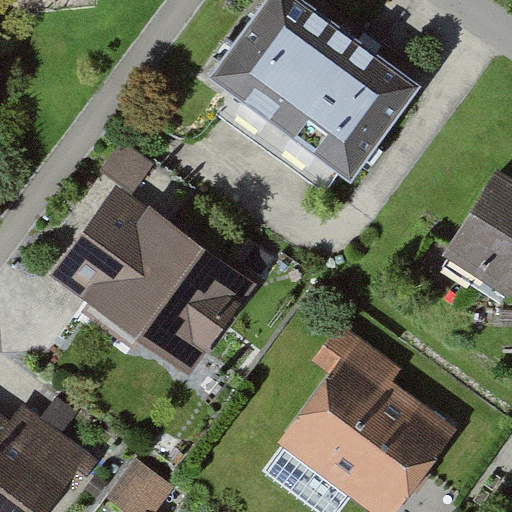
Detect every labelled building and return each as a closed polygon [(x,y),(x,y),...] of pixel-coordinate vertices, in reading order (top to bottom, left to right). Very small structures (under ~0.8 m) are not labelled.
[(345,218),(415,118),(272,17),(204,112),(236,135),(224,152),(253,173),(263,158),(281,171),(272,183),(298,201),(305,190),(345,218)] [(111,165),(88,198),(125,223),(147,190),(111,165)] [(440,290),(511,330),(511,219),(488,206),(440,290)] [(180,415),(249,318),(106,218),(43,307),(129,367),(123,375),(180,415)] [(317,511),(408,511),(446,459),(382,413),(393,397),(329,352),(301,392),(318,403),(267,476),(317,511)] [(83,511),(96,494),(20,441),(9,456),(0,449),(0,511),(83,511)] [(137,454),(114,495),(143,511),(157,511),(178,477),(137,454)]
